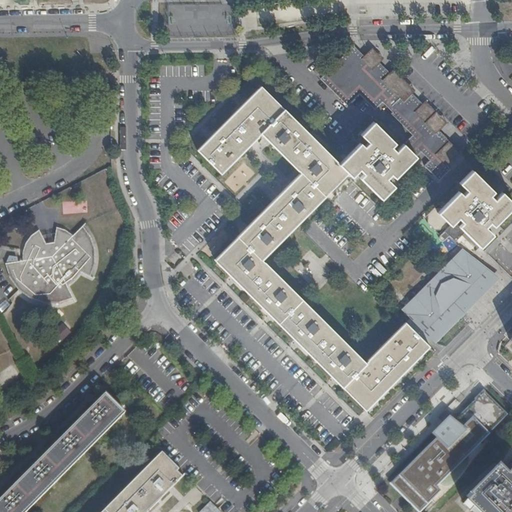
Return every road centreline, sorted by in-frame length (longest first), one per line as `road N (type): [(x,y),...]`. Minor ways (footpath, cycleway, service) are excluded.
road 1 (unclassified): [(125,44),(234,46),(480,26)]
road 2 (residential): [(125,44),(131,170),(148,208),(159,308)]
road 3 (residential): [(159,308),(336,482)]
road 4 (residential): [(355,271),(511,118)]
road 5 (residential): [(159,308),(46,413),(0,442)]
road 6 (residential): [(336,482),(469,349)]
road 7 (unclassified): [(0,24),(125,21)]
